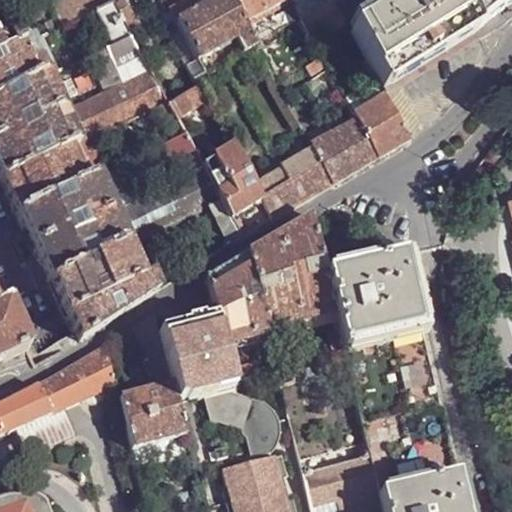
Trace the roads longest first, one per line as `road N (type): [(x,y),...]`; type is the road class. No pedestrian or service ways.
road 1 (residential): [(32,383),(312,212)]
road 2 (residential): [(312,212),(398,164),(464,106),(511,44)]
